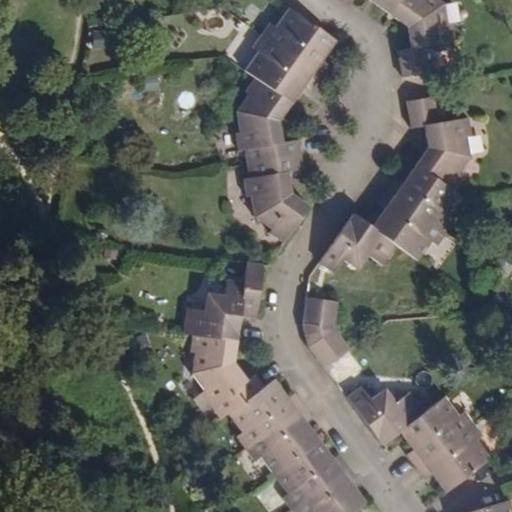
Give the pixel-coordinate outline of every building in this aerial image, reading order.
[(347,0),(349,1),(349,0),(370,0),(390,13),(399,0),(347,0)] [(399,0),(390,13),(410,28),(411,48),(400,51),(402,73),(426,70),(429,68),(424,45),(455,36),(453,26),(448,25),(443,4),(438,0),(399,0)] [(265,30),(259,39),(319,79),(329,47),(286,14),(271,32),(265,30)] [(241,75),(251,82),(290,107),(303,88),(310,93),(319,79),(259,39),(250,53),(254,58),(241,75)] [(90,57),(92,44),(82,42),(80,56),(90,57)] [(242,158),(246,172),(286,164),(290,180),(301,175),(297,148),(281,149),(278,124),(290,107),(251,82),(243,93),(244,102),(235,115),(237,129),(233,136),(237,158),(242,158)] [(179,107),(194,109),(196,93),(181,91),(179,107)] [(435,122),(430,96),(405,102),(409,127),(418,127),(419,144),(408,162),(445,187),(452,175),(450,170),(461,151),(457,149),(461,118),(435,122)] [(446,206),(454,194),(445,187),(408,162),(397,179),(387,177),(381,187),(441,228),(451,212),(446,206)] [(286,164),(246,172),(250,184),(244,190),(249,200),(254,202),(258,220),(272,231),(272,238),(283,248),(307,210),(294,197),(290,180),(286,164)] [(441,228),(381,187),(372,202),(378,207),(365,226),(396,247),(412,257),(423,239),(432,242),(441,228)] [(365,226),(353,218),(321,267),(337,275),(344,266),(360,274),(370,261),(383,268),(396,247),(365,226)] [(185,335),(192,336),(238,343),(241,321),(257,320),(265,267),(252,265),(248,286),(229,283),(225,299),(210,296),(206,311),(189,312),(185,335)] [(334,302),(306,303),(305,333),(333,330),(334,302)] [(333,330),(305,333),(305,342),(326,370),(349,350),(333,330)] [(223,423),(228,419),(267,389),(257,375),(247,380),(235,364),(238,343),(192,336),(191,353),(197,357),(192,376),(203,389),(201,396),(223,423)] [(237,440),(246,452),(301,413),(291,400),(285,401),(271,386),(267,389),(228,419),(240,435),(237,440)] [(361,389),(344,399),(383,451),(400,437),(425,417),(409,396),(395,404),(384,389),(371,398),(361,389)] [(443,402),(425,417),(400,437),(413,454),(407,458),(416,471),(472,426),(461,413),(455,416),(443,402)] [(258,459),(273,480),(316,447),(303,430),(308,422),(301,413),(246,452),(253,462),(258,459)] [(432,477),(443,493),(488,458),(476,443),(480,437),(472,426),(416,471),(423,480),(432,477)] [(280,503),(287,511),(295,511),(349,473),(338,460),(331,464),(316,447),(273,480),(285,497),(280,503)] [(349,473),(295,511),(349,511),(360,504),(349,489),(355,481),(349,473)] [(511,511),(506,499),(472,511),(511,511)]
